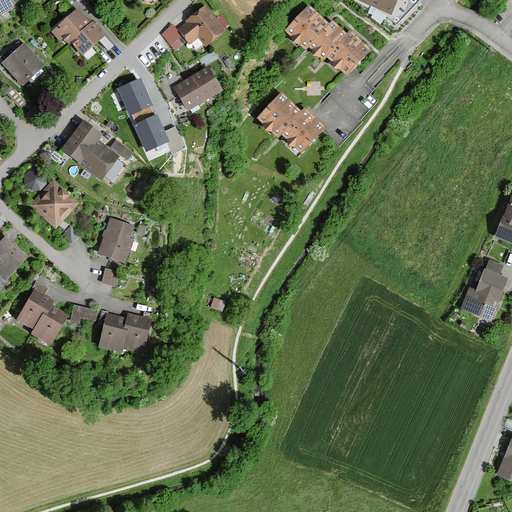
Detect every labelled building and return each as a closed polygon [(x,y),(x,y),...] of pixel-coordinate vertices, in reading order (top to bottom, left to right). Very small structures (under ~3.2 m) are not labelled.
[(7,0),(0,0),(0,14),(12,8),(7,0)] [(360,0),(359,3),(393,16),(399,0),(360,0)] [(205,47),(226,31),(205,4),(186,18),(190,23),(178,31),(190,46),(199,40),(205,47)] [(308,49),(329,28),(307,7),(283,32),(305,52),(308,49)] [(67,44),(69,43),(89,25),(76,10),(54,30),(67,44)] [(82,57),(105,37),(93,23),(89,25),(69,43),(82,57)] [(347,78),(372,52),(351,32),(347,36),(333,23),(329,28),(308,49),(324,64),(328,59),(347,78)] [(170,46),(182,36),(173,25),(161,34),(170,46)] [(23,88),(46,67),(24,44),(1,65),(23,88)] [(209,67),(192,77),(207,101),(223,91),(209,67)] [(188,112),(207,101),(192,77),(174,89),(188,112)] [(140,78),(117,88),(129,115),(152,105),(140,78)] [(301,156),(327,130),(305,109),(302,113),(282,94),(257,120),(279,141),(282,137),(301,156)] [(156,115),(133,125),(145,152),(168,142),(164,132),(156,115)] [(102,182),(120,158),(100,142),(105,135),(84,119),(60,150),(102,182)] [(176,127),(164,132),(168,142),(173,153),(185,148),(176,127)] [(117,139),(111,145),(127,160),(133,153),(117,139)] [(31,205),(54,229),(80,205),(58,181),(31,205)] [(511,192),(494,238),(511,244),(511,192)] [(110,218),(97,254),(126,264),(139,228),(110,218)] [(0,241),(0,276),(6,283),(28,259),(5,236),(0,241)] [(489,260),(486,269),(500,275),(504,265),(489,260)] [(492,322),(509,278),(500,275),(486,269),(484,268),(475,289),(469,287),(459,310),(492,322)] [(121,272),(103,269),(100,284),(119,287),(121,272)] [(51,306),(54,301),(35,290),(16,322),(35,333),(51,306)] [(215,298),(212,306),(224,310),(226,301),(215,298)] [(99,310),(74,305),(72,317),(97,322),(99,310)] [(68,316),(51,306),(35,333),(31,339),(48,349),(68,316)] [(105,312),(96,348),(120,354),(121,350),(129,318),(105,312)] [(130,314),(129,318),(121,350),(143,355),(152,319),(130,314)] [(511,433),(495,477),(511,483),(511,433)]
